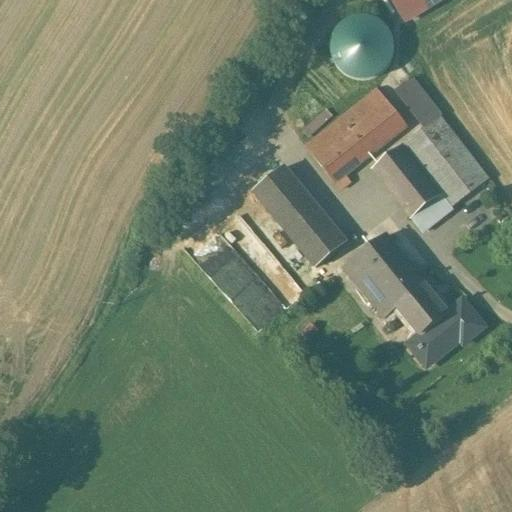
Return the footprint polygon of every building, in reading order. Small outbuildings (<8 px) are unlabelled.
[(390,0),(404,23),(429,9),(423,0),(390,0)] [(423,0),(429,9),(442,0),(423,0)] [(341,74),(351,79),(362,82),(374,79),(385,73),(391,63),(394,51),(393,41),(389,33),(382,26),(374,21),(364,19),(353,20),(343,25),(336,33),(332,43),(331,54),(334,65),(341,74)] [(432,108),(411,81),(398,91),(419,118),(432,108)] [(377,91),(305,148),(335,185),(406,128),(377,91)] [(440,117),(372,170),(422,233),(489,181),(440,117)] [(216,198),(231,180),(206,160),(191,179),(216,198)] [(346,245),(283,169),(253,194),(315,269),(346,245)] [(191,253),(258,333),(305,295),(238,214),(191,253)] [(447,314),(385,237),(344,270),(384,320),(398,309),(420,337),(448,315),(447,314)] [(447,314),(448,315),(420,337),(408,347),(409,348),(413,345),(431,366),(460,343),(463,347),(485,329),(463,302),(447,314)]
